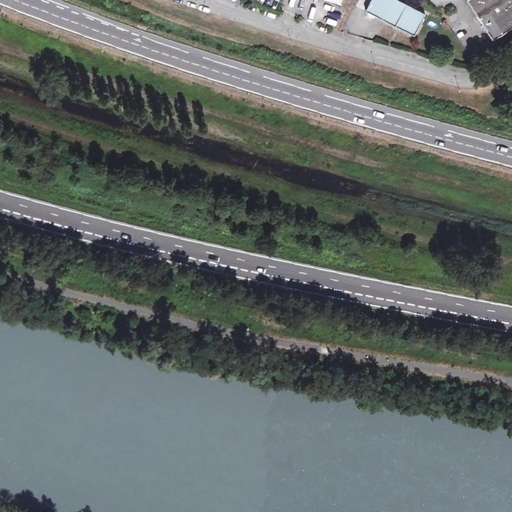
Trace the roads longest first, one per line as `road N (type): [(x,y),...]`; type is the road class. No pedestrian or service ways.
road 1 (trunk): [(0,206),(274,276),(511,323)]
road 2 (trunk): [(511,147),(118,38)]
road 3 (unclassified): [(511,74),(492,85),(451,82),(195,0)]
